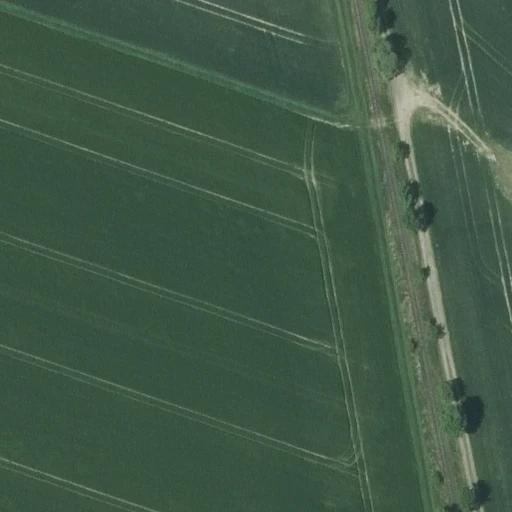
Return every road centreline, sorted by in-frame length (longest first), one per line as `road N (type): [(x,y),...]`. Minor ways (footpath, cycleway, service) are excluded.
road 1 (track): [(0,15),(374,144)]
road 2 (track): [(440,511),(374,144)]
road 3 (track): [(401,150),(475,511)]
road 4 (track): [(391,91),(423,100),(511,186)]
road 5 (track): [(376,0),(401,150)]
